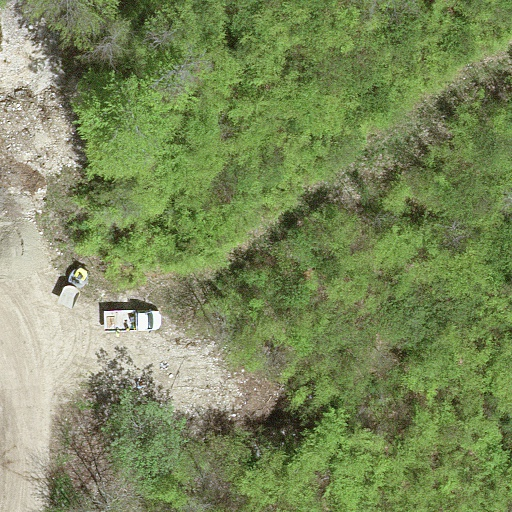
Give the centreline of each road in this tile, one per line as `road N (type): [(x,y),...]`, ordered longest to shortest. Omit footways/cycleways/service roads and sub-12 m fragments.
road 1 (track): [(23,341),(183,275),(353,139),(511,59)]
road 2 (track): [(26,511),(34,445),(23,341),(0,322)]
